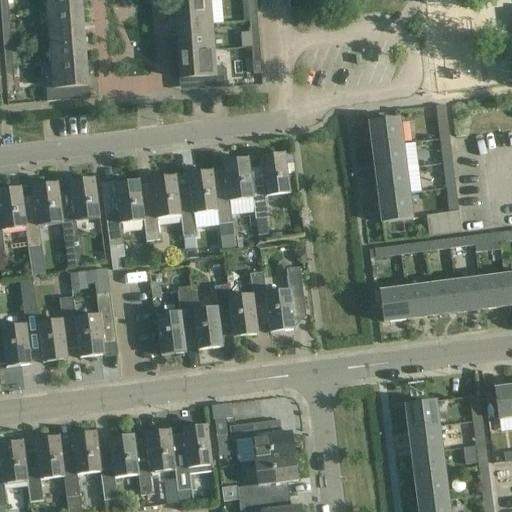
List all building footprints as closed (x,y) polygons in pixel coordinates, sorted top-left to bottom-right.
[(0,0),(1,16),(9,15),(8,0),(0,0)] [(46,0),(48,12),(81,10),(79,0),(46,0)] [(194,0),(174,1),(176,28),(210,26),(208,0),(194,0)] [(256,0),(247,0),(249,23),(258,22),(256,0)] [(83,36),(81,10),(48,12),(50,38),(83,36)] [(1,16),(3,42),(11,41),(9,15),(1,16)] [(258,22),(249,23),(251,48),(251,49),(260,48),(258,22)] [(176,28),(178,54),(212,52),(210,26),(176,28)] [(85,61),(83,36),(50,38),(51,64),(85,61)] [(3,42),(5,67),(13,67),(11,41),(3,42)] [(260,48),(251,49),(251,50),(252,63),(252,75),(261,74),(260,48)] [(212,52),(178,54),(180,80),(197,79),(198,91),(227,89),(226,67),(213,68),(212,52)] [(86,88),(85,61),(51,64),(53,90),(46,91),(47,103),(76,100),(75,89),(86,88)] [(15,94),(13,67),(5,67),(7,95),(15,94)] [(445,117),(435,118),(437,131),(447,130),(445,117)] [(366,123),(369,148),(401,144),(397,119),(366,123)] [(448,138),(438,139),(440,156),(450,155),(448,138)] [(404,169),(401,144),(369,148),(373,173),(404,169)] [(247,170),(251,200),(250,200),(253,221),(255,221),(257,237),(267,236),(265,220),(267,220),(264,198),(288,195),(283,155),(257,159),(259,169),(247,170)] [(215,213),(217,226),(231,225),(228,203),(250,200),(251,200),(247,170),(246,160),(221,163),(222,173),(211,175),(210,175),(215,213)] [(444,189),(454,188),(451,163),(441,164),(444,189)] [(408,194),(404,169),(373,173),(376,198),(408,194)] [(179,218),(178,218),(181,238),(195,236),(192,216),(215,213),(210,175),(211,175),(211,173),(185,176),(187,186),(175,188),(179,218)] [(142,223),(141,223),(144,243),(158,241),(155,221),(178,218),(179,218),(175,188),(174,178),(149,181),(150,191),(139,192),(138,193),(142,223)] [(57,194),(57,195),(61,224),(60,224),(63,245),(66,269),(79,268),(78,257),(75,258),(73,244),(77,243),(74,222),(98,219),(93,180),(67,183),(69,193),(57,194)] [(118,226),(141,223),(142,223),(138,193),(139,192),(137,182),(112,186),(113,196),(101,197),(108,248),(121,246),(118,226)] [(37,227),(60,224),(57,195),(57,194),(56,184),(31,188),(32,197),(21,199),(20,199),(24,229),(27,250),(40,248),(37,227)] [(447,214),(426,217),(428,237),(460,233),(457,214),(454,188),(444,189),(447,214)] [(20,199),(21,199),(19,189),(0,191),(0,253),(4,253),(1,232),(24,229),(20,199)] [(408,194),(376,198),(379,223),(411,219),(408,194)] [(511,232),(497,234),(496,235),(497,244),(498,244),(511,242),(511,232)] [(472,238),(473,247),(474,247),(489,245),(488,236),(472,238)] [(448,241),(447,241),(448,251),(449,251),(465,249),(464,239),(461,239),(448,241)] [(423,244),(424,254),(442,252),(448,251),(447,241),(440,242),(423,244)] [(415,245),(398,247),(399,257),(416,255),(415,245)] [(398,247),(368,251),(369,260),(375,260),(399,257),(398,247)] [(286,291),(263,294),(267,324),(268,335),(293,331),(292,321),(305,319),(298,269),(283,271),(286,291)] [(97,317),(74,320),(73,320),(77,350),(76,350),(78,359),(103,356),(101,347),(114,345),(108,294),(106,272),(84,274),(86,285),(93,285),(94,296),(97,317)] [(255,326),(267,324),(263,294),(261,274),(247,276),(250,296),(227,299),(232,337),(231,337),(231,339),(256,336),(255,326)] [(511,275),(501,276),(505,307),(511,306),(511,275)] [(501,276),(477,279),(481,310),(505,307),(501,276)] [(477,279),(452,283),(456,313),(481,310),(477,279)] [(452,283),(428,286),(432,316),(456,313),(452,283)] [(195,342),(194,342),(196,352),(221,349),(219,339),(231,337),(232,337),(227,299),(225,286),(212,288),(215,309),(192,312),(191,312),(195,342)] [(428,286),(403,289),(407,320),(432,316),(428,286)] [(382,323),(407,320),(403,289),(378,292),(382,323)] [(182,343),(194,342),(195,342),(191,312),(192,312),(189,292),(175,293),(178,314),(154,317),(159,357),(184,354),(182,343)] [(41,354),(40,355),(41,364),(65,361),(64,352),(76,350),(77,350),(73,320),(74,320),(71,299),(57,301),(60,321),(37,324),(37,325),(41,354)] [(0,365),(4,365),(4,369),(29,366),(28,356),(40,355),(41,354),(37,325),(37,324),(34,304),(21,305),(23,326),(0,329),(0,365)] [(496,420),(511,417),(511,386),(492,389),(496,420)] [(470,423),(481,421),(478,398),(467,399),(470,423)] [(406,431),(436,427),(433,402),(403,406),(406,431)] [(249,438),(253,462),(292,457),(289,431),(279,432),(277,420),(227,427),(229,441),(249,438)] [(484,446),(481,421),(470,423),(474,447),(484,446)] [(181,439),(170,441),(169,441),(172,471),(173,471),(176,492),(177,491),(179,505),(191,503),(189,490),(186,469),(210,466),(205,426),(180,429),(181,439)] [(436,427),(406,431),(409,456),(439,452),(436,427)] [(150,474),(172,471),(169,441),(170,441),(169,430),(143,434),(145,444),(133,446),(132,446),(136,476),(135,476),(138,496),(152,495),(150,474)] [(58,447),(62,477),(65,498),(66,511),(80,511),(78,496),(76,475),(98,472),(95,450),(97,450),(94,432),(69,435),(71,445),(59,447),(58,447)] [(113,479),(135,476),(136,476),(132,446),(133,446),(132,435),(107,439),(108,449),(97,450),(95,450),(98,472),(101,501),(115,499),(113,479)] [(58,447),(59,447),(58,437),(33,440),(34,450),(23,451),(21,452),(25,482),(25,481),(28,503),(42,501),(39,480),(62,477),(58,447)] [(0,506),(5,506),(2,485),(25,482),(21,452),(23,451),(21,442),(0,444),(0,506)] [(487,471),(484,446),(474,447),(474,448),(462,450),(464,466),(476,464),(477,472),(487,471)] [(442,476),(439,452),(409,456),(412,480),(442,476)] [(503,464),(511,462),(511,453),(502,455),(503,464)] [(292,457),(253,462),(256,485),(235,488),(220,490),(222,505),(237,502),(236,501),(287,495),(285,483),(295,481),(292,457)] [(477,472),(480,497),(490,495),(487,471),(477,472)] [(412,480),(415,505),(445,501),(442,476),(412,480)] [(288,506),(287,495),(236,501),(237,502),(237,511),(255,511),(259,511),(298,511),(298,505),(288,506)] [(480,497),(481,511),(492,511),(490,495),(480,497)] [(446,511),(445,501),(415,505),(416,511),(446,511)]
